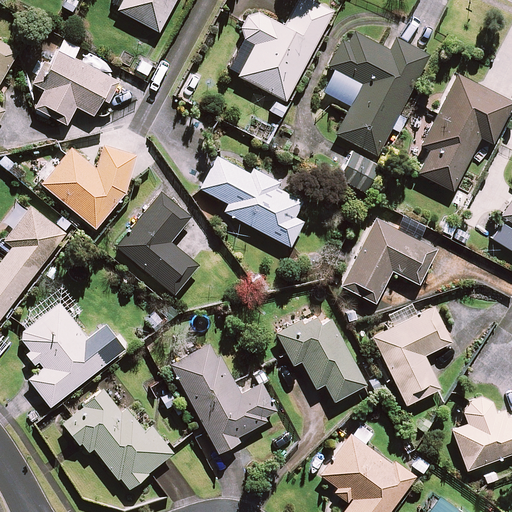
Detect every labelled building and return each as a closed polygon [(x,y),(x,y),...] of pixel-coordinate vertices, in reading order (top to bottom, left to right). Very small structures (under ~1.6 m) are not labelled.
[(121,0),(117,7),(116,10),(156,32),(172,0),(121,0)] [(241,39),(226,69),(236,74),(235,76),(284,101),(329,11),(307,0),(294,0),(281,27),(254,13),(252,13),(250,14),(247,15),(245,16),(243,18),(242,19),(240,21),(239,23),(239,26),(238,28),(238,30),(238,33),(239,35),(240,37),(241,39)] [(386,51),(350,32),(345,43),(340,40),(327,67),(359,84),(333,135),(374,155),(425,55),(392,39),(386,51)] [(77,47),(61,39),(54,52),(47,49),(29,83),(42,90),(32,108),(63,125),(73,106),(90,115),(99,98),(105,102),(115,82),(71,59),(77,47)] [(0,43),(0,111),(1,110),(0,109),(0,76),(14,52),(0,43)] [(509,102),(454,74),(418,145),(427,150),(415,174),(450,191),(477,137),(488,143),(509,102)] [(134,157),(104,147),(91,167),(68,149),(39,184),(92,228),(124,188),(134,157)] [(245,173),(214,157),(198,189),(225,203),(221,212),(287,246),(300,221),(291,217),(299,201),(278,190),(281,185),(248,168),(245,173)] [(187,217),(159,192),(113,246),(171,295),(196,265),(167,241),(187,217)] [(511,194),(496,219),(500,221),(489,238),(511,253),(511,194)] [(0,313),(62,234),(27,207),(2,240),(10,247),(0,259),(0,313)] [(402,215),(395,230),(372,219),(359,246),(345,239),(335,259),(348,265),(337,286),(371,303),(388,270),(415,284),(432,249),(415,240),(422,225),(402,215)] [(103,364),(57,303),(16,334),(41,368),(26,379),(47,407),(103,364)] [(362,385),(321,306),(272,331),(289,365),(297,361),(312,388),(321,384),(330,401),(362,385)] [(448,342),(432,307),(411,317),(405,306),(386,315),(391,327),(370,337),(402,405),(436,388),(420,355),(448,342)] [(258,383),(239,393),(226,369),(223,371),(208,343),(167,365),(215,453),(236,441),(233,437),(275,414),(258,383)] [(92,450),(114,477),(115,476),(126,488),(169,452),(147,426),(140,431),(122,409),(119,412),(99,388),(58,423),(85,455),(92,450)] [(465,399),(461,413),(465,424),(448,430),(463,470),(511,452),(511,406),(495,413),(490,401),(476,394),(465,399)] [(317,475),(333,486),(328,493),(345,505),(339,511),(385,511),(409,479),(361,444),(369,433),(354,423),(317,475)] [(457,511),(435,496),(424,511),(457,511)]
